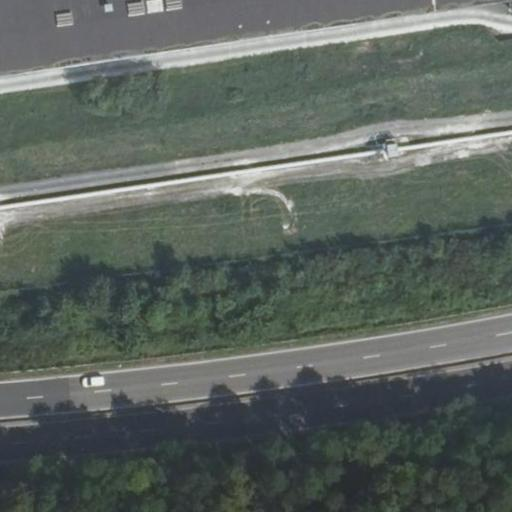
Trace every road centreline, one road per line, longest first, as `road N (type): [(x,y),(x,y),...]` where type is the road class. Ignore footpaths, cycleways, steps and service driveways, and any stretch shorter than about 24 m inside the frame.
road 1 (trunk): [(0,446),(511,376)]
road 2 (trunk): [(511,331),(0,400)]
